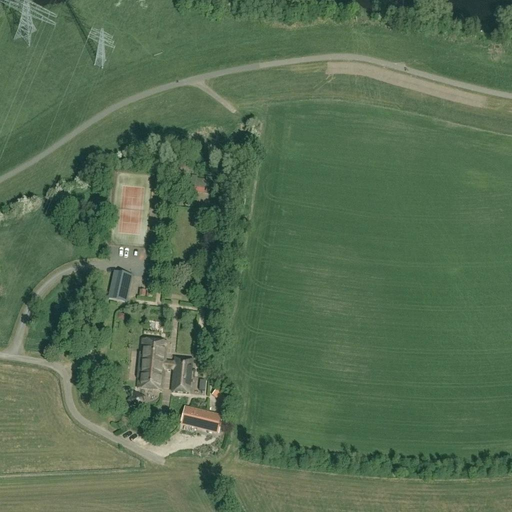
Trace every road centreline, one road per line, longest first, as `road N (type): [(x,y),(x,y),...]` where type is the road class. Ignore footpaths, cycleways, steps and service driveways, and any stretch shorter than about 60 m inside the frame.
road 1 (track): [(191,81),(232,109),(242,130),(209,300)]
road 2 (unclassified): [(0,356),(61,370),(78,418),(160,461)]
